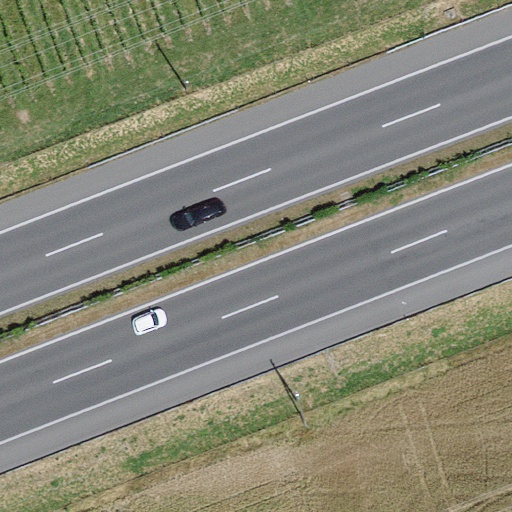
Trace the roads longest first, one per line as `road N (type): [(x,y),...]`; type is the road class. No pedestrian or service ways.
road 1 (motorway): [(0,404),(511,206)]
road 2 (motorway): [(511,77),(0,274)]
